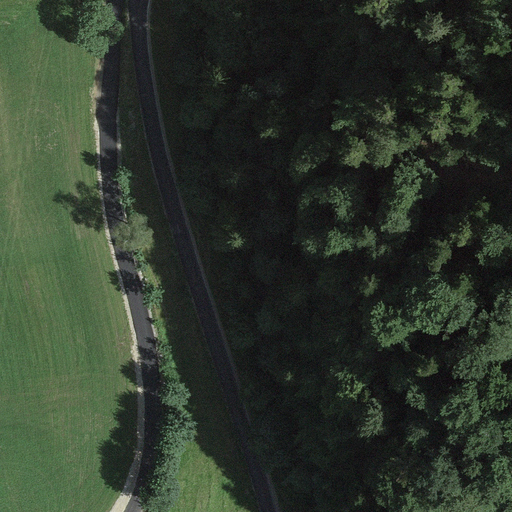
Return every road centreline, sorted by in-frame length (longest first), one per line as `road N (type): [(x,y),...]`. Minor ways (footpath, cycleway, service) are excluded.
road 1 (residential): [(266,511),(181,242),(150,116),(134,0)]
road 2 (track): [(137,511),(155,445),(156,378),(110,162),(117,0)]
